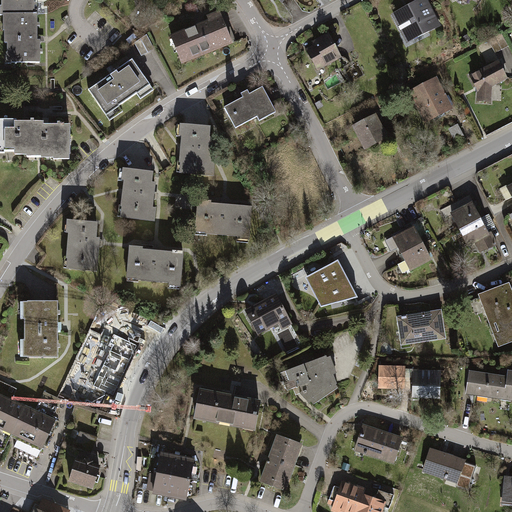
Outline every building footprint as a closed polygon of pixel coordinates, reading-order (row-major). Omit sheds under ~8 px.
[(32,0),(0,0),(0,17),(34,17),(32,0)] [(442,28),(427,0),(416,0),(390,13),(407,46),(442,28)] [(232,41),(217,10),(164,34),(178,65),(232,41)] [(34,17),(0,17),(0,60),(0,67),(37,66),(34,17)] [(315,45),(307,49),(317,70),(341,58),(328,33),(313,41),(315,45)] [(495,53),(508,47),(501,33),(488,40),(495,53)] [(511,79),(511,74),(501,56),(476,70),(474,103),(494,105),(496,89),(511,79)] [(150,85),(132,58),(89,88),(107,114),(150,85)] [(455,109),(436,76),(407,92),(425,125),(455,109)] [(278,113),(264,87),(252,93),(249,89),(242,93),(245,97),(224,107),(236,129),(258,118),(260,122),(278,113)] [(391,139),(375,110),(341,129),(356,158),(391,139)] [(34,123),(0,122),(0,159),(34,159),(34,123)] [(34,123),(34,159),(70,160),(71,123),(34,123)] [(213,129),(180,126),(176,175),(209,177),(213,129)] [(156,175),(122,171),(119,192),(116,219),(150,223),(156,175)] [(511,184),(503,189),(511,207),(511,184)] [(253,204),(197,200),(194,233),(250,238),(253,204)] [(468,202),(445,215),(456,234),(479,222),(468,202)] [(487,229),(495,227),(492,215),(484,217),(487,229)] [(492,245),(479,222),(456,234),(469,257),(492,245)] [(97,226),(64,223),(60,274),(93,277),(97,226)] [(414,226),(389,238),(398,258),(424,245),(414,226)] [(424,245),(398,258),(406,274),(432,261),(424,245)] [(183,251),(127,247),(124,281),(181,285),(183,251)] [(338,260),(306,278),(315,296),(347,278),(338,260)] [(347,278),(315,296),(321,307),(358,298),(347,278)] [(511,341),(511,288),(509,282),(477,295),(497,347),(511,341)] [(291,321),(276,292),(243,310),(258,339),(291,321)] [(56,303),(21,304),(21,359),(56,359),(56,303)] [(441,308),(395,315),(400,344),(446,337),(441,308)] [(138,345),(114,334),(109,345),(113,347),(94,386),(114,395),(138,345)] [(328,353),(279,372),(286,390),(313,406),(341,387),(328,353)] [(506,375),(468,369),(464,394),(511,401),(511,369),(507,369),(506,375)] [(441,376),(413,375),(412,398),(440,399),(441,376)] [(394,387),(395,378),(379,378),(379,387),(394,387)] [(0,391),(4,383),(0,381),(0,449),(4,451),(12,434),(25,406),(0,394),(0,391)] [(260,400),(198,388),(192,421),(254,432),(260,400)] [(44,391),(40,399),(57,407),(61,399),(44,391)] [(26,405),(25,406),(12,434),(19,437),(14,446),(37,457),(41,450),(42,450),(56,420),(53,418),(57,407),(40,399),(35,410),(26,405)] [(406,436),(363,422),(353,450),(397,465),(406,436)] [(80,431),(73,447),(91,453),(97,437),(80,431)] [(303,445),(274,434),(256,483),(285,494),(303,445)] [(467,460),(429,448),(421,472),(459,484),(467,460)] [(195,459),(161,453),(153,494),(186,501),(195,459)] [(85,462),(77,459),(70,481),(93,488),(95,482),(98,483),(100,476),(97,475),(100,467),(91,464),(93,459),(86,456),(85,462)] [(511,477),(502,477),(499,505),(511,506),(511,477)] [(364,489),(341,481),(330,511),(331,511),(355,511),(361,495),(364,489)] [(361,495),(355,511),(385,511),(388,505),(361,495)] [(68,511),(39,499),(33,511),(68,511)]
